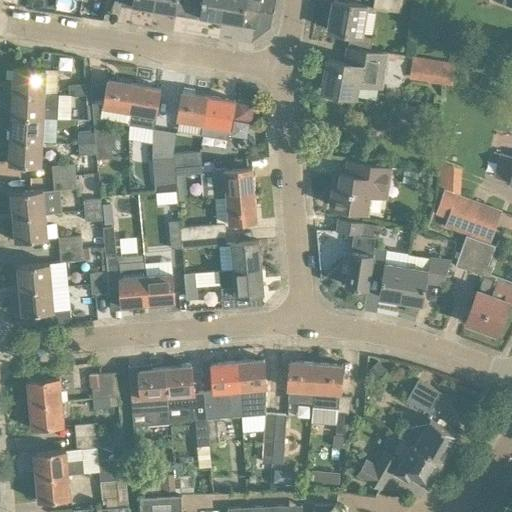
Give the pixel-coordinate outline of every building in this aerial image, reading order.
[(133,0),(132,6),(154,10),(155,0),(133,0)] [(155,0),(154,10),(176,13),(178,0),(181,0),(191,2),(190,0),(155,0)] [(190,0),(191,2),(202,4),(200,17),(222,21),(225,0),(190,0)] [(225,0),(222,21),(244,24),(246,11),(258,13),(259,0),(225,0)] [(348,47),(370,50),(372,38),(362,36),(367,6),(334,0),(329,31),(350,34),(348,47)] [(401,13),(402,0),(374,0),(373,8),(401,13)] [(388,53),(370,50),(348,47),(346,46),(343,62),(328,59),(322,91),(357,97),(359,82),(383,86),(388,53)] [(470,64),(471,52),(458,50),(457,62),(470,64)] [(443,85),(444,62),(413,57),(409,80),(443,85)] [(14,67),(12,92),(45,94),(46,69),(14,67)] [(95,132),(96,142),(97,154),(98,160),(108,159),(105,107),(130,112),(135,84),(108,80),(107,84),(91,85),(93,105),(95,132)] [(135,84),(130,112),(128,123),(154,127),(161,88),(135,84)] [(69,86),(70,97),(86,95),(85,85),(69,86)] [(59,95),(45,94),(12,92),(11,116),(43,117),(57,117),(59,95)] [(178,119),(203,123),(208,96),(182,92),(178,119)] [(208,96),(203,123),(201,135),(228,140),(234,100),(208,96)] [(253,104),(236,102),(233,119),(250,122),(253,104)] [(43,117),(11,116),(10,141),(42,142),(43,117)] [(96,142),(95,132),(78,134),(79,144),(96,142)] [(42,142),(10,141),(9,165),(41,166),(42,142)] [(96,142),(79,144),(80,155),(97,154),(96,142)] [(166,181),(177,181),(176,164),(201,162),(201,152),(173,153),(164,154),(166,181)] [(178,190),(177,181),(166,181),(164,154),(154,154),(154,157),(156,192),(178,190)] [(511,156),(506,155),(500,180),(511,182),(511,156)] [(333,188),(330,206),(368,212),(371,195),(381,197),(383,182),(388,182),(391,167),(348,160),(343,190),(333,188)] [(177,181),(178,190),(179,200),(187,199),(185,174),(202,173),(201,162),(176,164),(177,181)] [(53,177),(76,175),(97,173),(97,165),(75,167),(75,164),(52,166),(53,177)] [(216,198),(227,197),(255,195),(252,169),(213,172),(216,198)] [(76,175),(53,177),(54,190),(77,188),(76,175)] [(11,193),(13,218),(45,215),(43,190),(11,193)] [(255,195),(227,197),(230,224),(257,221),(255,195)] [(456,268),(483,278),(495,245),(490,243),(502,212),(456,196),(445,226),(468,235),(456,268)] [(85,211),(102,209),(101,198),(84,199),(85,211)] [(102,209),(85,211),(86,221),(103,220),(102,209)] [(45,215),(13,218),(15,242),(48,239),(45,215)] [(339,219),(337,231),(376,237),(378,225),(339,219)] [(171,249),(182,248),(182,237),(181,228),(180,221),(169,222),(171,249)] [(181,228),(182,237),(226,233),(225,224),(181,228)] [(149,304),(146,277),(144,255),(117,257),(114,226),(103,227),(107,272),(108,283),(109,292),(111,311),(123,309),(123,307),(149,304)] [(182,237),(182,248),(227,243),(226,233),(182,237)] [(59,249),(82,247),(91,246),(90,234),(58,238),(59,249)] [(231,244),(233,269),(261,267),(259,241),(231,244)] [(84,260),(82,247),(59,249),(61,262),(84,260)] [(351,250),(346,286),(368,289),(374,254),(351,250)] [(406,266),(401,301),(423,304),(427,282),(443,285),(452,261),(431,258),(429,269),(406,266)] [(401,301),(406,266),(385,262),(379,298),(401,301)] [(18,266),(20,290),(52,288),(50,263),(18,266)] [(261,267),(233,269),(219,270),(222,297),(264,293),(261,267)] [(108,283),(107,272),(90,274),(91,284),(108,283)] [(187,301),(198,299),(195,273),(184,274),(187,301)] [(146,277),(149,304),(175,302),(172,274),(146,277)] [(498,284),(483,278),(466,323),(497,334),(509,302),(494,296),(498,284)] [(109,292),(108,283),(91,284),(92,294),(109,292)] [(52,288),(20,290),(22,315),(54,312),(52,288)] [(264,360),(238,362),(243,415),(266,412),(267,399),(266,388),(267,388),(264,360)] [(313,405),(317,363),(290,361),(288,389),(290,389),(289,403),(313,405)] [(380,379),(388,371),(379,361),(371,370),(380,379)] [(243,415),(238,362),(212,364),(214,392),(204,393),(206,418),(209,445),(219,444),(217,417),(243,415)] [(317,363),(313,405),(313,406),(339,408),(336,433),(346,435),(352,397),(341,397),(343,365),(317,363)] [(191,405),(195,405),(192,366),(165,368),(170,421),(192,419),(191,405)] [(170,423),(170,421),(165,368),(129,372),(133,414),(146,413),(147,425),(170,423)] [(92,399),(110,397),(118,397),(116,373),(90,375),(92,399)] [(28,380),(30,404),(62,402),(60,377),(28,380)] [(433,415),(445,395),(418,379),(407,400),(433,415)] [(110,397),(92,399),(93,409),(111,408),(110,397)] [(62,402),(30,404),(32,429),(64,426),(62,402)] [(273,462),(276,413),(266,412),(263,462),(273,462)] [(286,414),(276,413),(273,462),(284,463),(286,414)] [(199,446),(209,445),(206,418),(196,419),(199,446)] [(398,436),(402,438),(442,461),(458,434),(431,418),(428,423),(406,429),(403,427),(398,436)] [(75,424),(76,436),(98,435),(97,422),(75,424)] [(346,435),(336,433),(335,445),(345,446),(347,435),(346,435)] [(98,435),(76,436),(77,449),(99,447),(98,435)] [(442,461),(402,438),(393,454),(385,449),(377,464),(368,460),(359,477),(382,490),(393,471),(410,481),(412,476),(428,485),(442,461)] [(36,478),(68,475),(83,474),(81,460),(67,461),(66,450),(34,453),(36,478)] [(100,470),(116,469),(116,459),(99,460),(100,470)] [(181,477),(181,476),(183,475),(182,463),(173,464),(174,474),(174,478),(181,477)] [(116,469),(100,470),(103,509),(127,507),(126,468),(116,469)] [(296,485),(297,469),(284,468),(283,484),(296,485)] [(331,472),(330,486),(339,486),(340,473),(331,472)] [(140,482),(141,497),(175,496),(174,478),(174,474),(160,474),(160,481),(140,482)] [(68,475),(36,478),(38,502),(71,500),(68,475)] [(182,511),(182,495),(175,496),(141,497),(141,511),(182,511)] [(345,511),(335,502),(313,502),(313,511),(345,511)]
